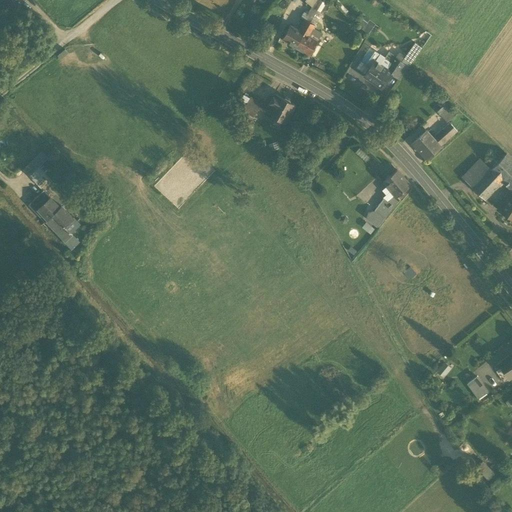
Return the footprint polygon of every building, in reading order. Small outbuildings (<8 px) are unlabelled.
[(336,0),(336,1),(338,6),(346,13),(348,11),(337,0),(336,0)] [(327,6),(321,2),(317,9),(324,13),(327,6)] [(308,14),(304,20),(310,23),(313,16),(316,11),(317,10),(312,7),(311,8),(308,14)] [(321,14),(316,11),(313,16),(318,19),(321,14)] [(313,16),(310,23),(315,26),(318,19),(313,16)] [(358,24),(363,29),(369,19),(364,16),(358,24)] [(293,27),(299,30),(304,20),(300,17),(299,17),(293,27)] [(376,24),(369,19),(363,29),(368,35),(376,24)] [(304,33),(310,23),(304,20),(299,30),(304,33)] [(312,30),(315,26),(310,23),(304,33),(309,36),(312,30)] [(282,39),(295,47),(304,33),(299,30),(293,27),(290,25),(282,39)] [(321,35),(312,30),(309,36),(318,41),(321,35)] [(309,36),(304,33),(295,47),(309,55),(318,41),(309,36)] [(407,58),(412,61),(422,48),(414,43),(405,56),(407,58)] [(356,67),(365,74),(374,61),(380,54),(370,47),(356,67)] [(65,49),(57,56),(60,60),(68,53),(65,49)] [(389,52),(385,58),(384,59),(391,64),(387,70),(392,73),(391,74),(393,75),(401,63),(399,61),(389,52)] [(374,61),(387,70),(391,64),(384,59),(385,58),(380,54),(374,61)] [(393,75),(399,79),(408,68),(412,61),(407,58),(406,60),(403,65),(401,63),(393,75)] [(315,61),(313,65),(321,70),(323,65),(315,61)] [(381,88),(391,74),(392,73),(387,70),(374,61),(365,74),(364,76),(381,88)] [(236,107),(243,110),(250,98),(243,94),(236,107)] [(274,123),(277,124),(280,124),(281,121),(285,124),(290,115),(290,114),(295,105),(290,102),(290,101),(285,98),(283,98),(274,94),(265,110),(273,115),(272,117),(275,118),(274,120),(274,123)] [(243,110),(254,117),(261,104),(250,98),(243,110)] [(436,103),(441,108),(446,103),(441,98),(436,103)] [(437,112),(447,122),(456,114),(446,103),(441,108),(437,112)] [(449,123),(442,129),(450,138),(457,131),(449,123)] [(440,146),(450,138),(442,129),(433,138),(440,146)] [(413,143),(426,159),(440,146),(433,138),(426,131),(413,143)] [(270,152),(277,149),(279,147),(277,142),(268,144),(270,152)] [(33,159),(39,166),(48,157),(41,150),(33,159)] [(472,188),(485,199),(490,194),(502,182),(511,191),(511,190),(511,159),(506,154),(489,171),(472,188)] [(22,170),(29,176),(38,167),(39,166),(33,159),(22,170)] [(489,171),(479,161),(462,178),(472,188),(489,171)] [(29,176),(35,182),(41,177),(44,173),(38,167),(29,176)] [(394,195),(396,197),(397,196),(410,186),(397,170),(383,181),(387,186),(394,195)] [(41,177),(35,182),(42,189),(47,183),(41,177)] [(382,197),(383,198),(387,201),(394,195),(387,186),(381,190),(385,195),(382,197)] [(498,209),(511,218),(511,190),(511,191),(498,209)] [(65,242),(67,239),(66,238),(71,233),(70,233),(69,232),(64,227),(73,218),(61,206),(60,208),(44,192),(30,205),(46,222),(65,242)] [(394,195),(387,201),(392,207),(400,200),(397,196),(396,197),(394,195)] [(383,198),(374,211),(384,218),(392,207),(387,201),(383,198)] [(384,218),(374,211),(368,212),(366,219),(376,227),(384,218)] [(70,233),(71,233),(79,225),(73,218),(64,227),(69,232),(70,233)] [(372,227),(366,222),(361,227),(368,232),(372,227)] [(67,239),(65,242),(72,249),(79,242),(72,235),(67,239)] [(350,246),(347,251),(353,255),(357,251),(350,246)] [(410,266),(403,272),(409,279),(416,273),(410,266)] [(508,378),(511,375),(511,360),(502,367),(508,378)] [(444,362),(436,371),(443,377),(451,368),(444,362)] [(468,383),(478,398),(488,391),(477,376),(468,383)] [(495,473),(483,461),(475,468),(488,481),(495,473)] [(488,488),(484,482),(478,485),(482,492),(488,488)]
